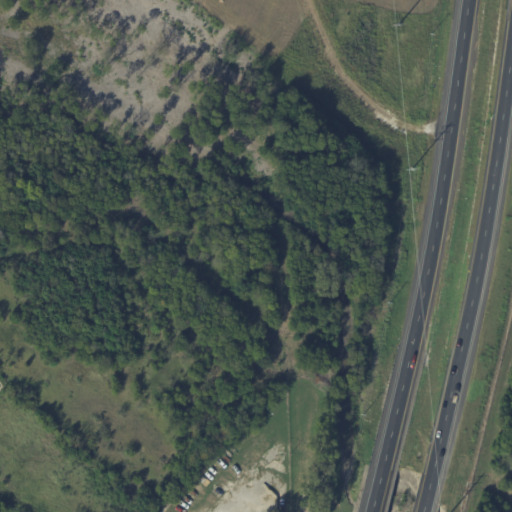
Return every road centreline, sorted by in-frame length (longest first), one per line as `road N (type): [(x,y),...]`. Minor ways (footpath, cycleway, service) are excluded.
road 1 (trunk): [(469,0),(429,265),(384,464)]
road 2 (trunk): [(433,474),(482,247),(511,44)]
